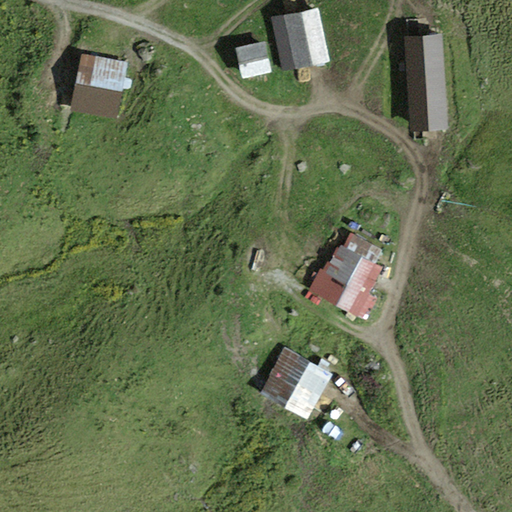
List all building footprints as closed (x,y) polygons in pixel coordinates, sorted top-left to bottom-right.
[(283,67),(327,58),(317,9),(272,17),(283,67)] [(408,39),(413,124),(443,122),(438,36),(408,39)] [(255,72),(254,69),(268,66),(263,43),(240,48),(245,71),(249,70),(250,73),(255,72)] [(84,56),(73,106),(115,115),(125,65),(84,56)] [(364,314),(375,295),(365,290),(378,265),(373,262),(381,249),(353,234),(345,247),(341,244),(336,253),(339,255),(329,272),(323,268),(313,286),(364,314)] [(298,356),(286,350),(264,391),(305,412),(315,393),(319,395),(322,389),(318,388),(327,371),(310,362),(314,355),(302,348),(298,356)]
